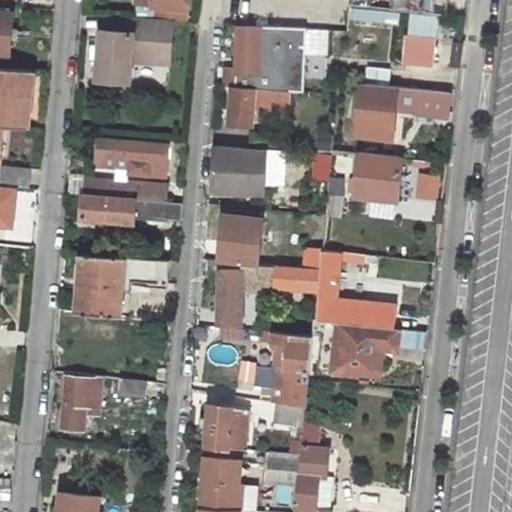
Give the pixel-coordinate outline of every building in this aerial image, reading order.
[(152,0),(152,5),(190,9),(190,0),(152,0)] [(352,0),(352,7),(448,16),(449,0),(352,0)] [(0,67),(10,68),(12,41),(18,41),(19,31),(13,31),(13,13),(10,13),(11,8),(0,7),(0,67)] [(138,17),(104,15),(104,28),(138,31),(138,17)] [(134,59),(170,61),(173,20),(138,17),(138,31),(104,28),(100,77),(132,80),(134,59)] [(301,92),(306,92),(306,28),(239,24),(236,86),(301,92)] [(437,40),(410,37),(407,62),(434,64),(437,40)] [(34,71),(10,68),(0,67),(0,126),(4,126),(29,128),(34,71)] [(445,117),(448,92),(361,83),(356,135),(391,138),(394,108),(413,110),(417,115),(445,117)] [(236,86),(232,85),(229,125),(253,126),(254,108),(299,112),(301,92),(236,86)] [(253,131),(252,148),(280,150),(280,134),(263,132),(253,131)] [(129,173),(152,174),(152,168),(167,169),(169,145),(131,142),(131,145),(107,143),(106,166),(129,168),(129,173)] [(234,191),(249,192),(252,148),(236,146),(236,149),(216,147),(214,182),(235,184),(234,191)] [(398,201),(403,156),(359,151),(353,196),(398,201)] [(331,178),(333,155),(319,154),(317,177),(331,178)] [(31,168),(4,166),(2,185),(30,188),(31,168)] [(415,197),(440,200),(443,172),(418,170),(415,197)] [(86,177),(85,193),(166,200),(167,184),(86,177)] [(330,178),(329,192),(342,194),(344,180),(330,178)] [(2,185),(0,200),(0,205),(28,207),(30,188),(2,185)] [(166,200),(85,193),(83,217),(135,222),(135,215),(181,218),(182,202),(166,200)] [(242,261),(259,263),(263,217),(224,214),(222,231),(217,231),(215,248),(220,248),(219,259),(242,261)] [(342,244),(342,227),(324,226),(323,244),(342,244)] [(335,303),(341,258),(365,262),(366,252),(341,249),(341,252),(323,250),(321,268),(320,278),(323,278),(318,315),(327,316),(329,303),(335,303)] [(126,280),(170,282),(171,259),(83,253),(79,312),(123,316),(126,280)] [(219,259),(206,258),(205,270),(219,271),(219,268),(219,259)] [(241,269),(219,268),(219,271),(217,322),(241,323),(242,288),(276,291),(277,286),(318,290),(320,278),(321,268),(259,263),(242,261),(241,269)] [(335,310),(334,322),(338,322),(362,324),(363,310),(340,307),(335,310)] [(295,328),(295,314),(274,313),(273,327),(295,328)] [(338,322),(334,322),(323,320),(318,369),(333,370),(338,322)] [(400,329),(362,324),(338,322),(333,370),(377,374),(381,347),(399,349),(400,329)] [(284,387),(283,402),(306,405),(309,378),(314,335),(272,332),(271,342),(289,344),(286,375),(279,374),(277,386),(284,387)] [(237,380),(253,383),(258,361),(242,357),(237,380)] [(96,401),(98,379),(67,375),(63,426),(85,428),(86,408),(87,400),(96,401)] [(146,396),(149,379),(123,375),(121,392),(146,396)] [(95,409),(96,401),(87,400),(86,408),(95,409)] [(274,401),(272,417),(304,421),(306,405),(283,402),(274,401)] [(229,446),(231,428),(240,429),(243,407),(233,406),(233,405),(209,402),(206,444),(229,446)] [(323,439),(320,421),(304,424),(307,441),(323,439)] [(302,438),(293,437),(292,454),(300,455),(302,438)] [(268,451),(265,479),(297,483),(298,472),(300,455),(292,454),(268,451)] [(237,482),(240,458),(205,456),(200,507),(240,509),(243,483),(237,482)] [(298,472),(297,483),(293,511),(320,511),(321,511),(317,511),(320,474),(298,472)] [(248,483),(246,507),(258,508),(260,484),(248,483)] [(98,511),(100,495),(63,491),(61,507),(54,506),(53,511),(98,511)]
